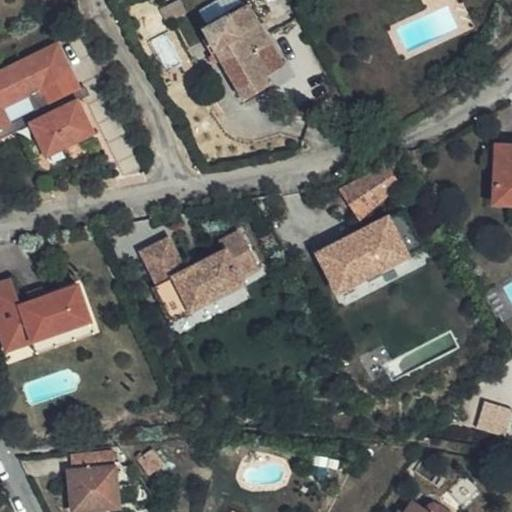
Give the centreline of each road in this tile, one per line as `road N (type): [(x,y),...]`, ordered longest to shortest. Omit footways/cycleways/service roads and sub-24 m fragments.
road 1 (unclassified): [(511,73),(418,136),(181,187)]
road 2 (unclassified): [(99,0),(181,187)]
road 3 (unclassified): [(181,187),(0,221)]
